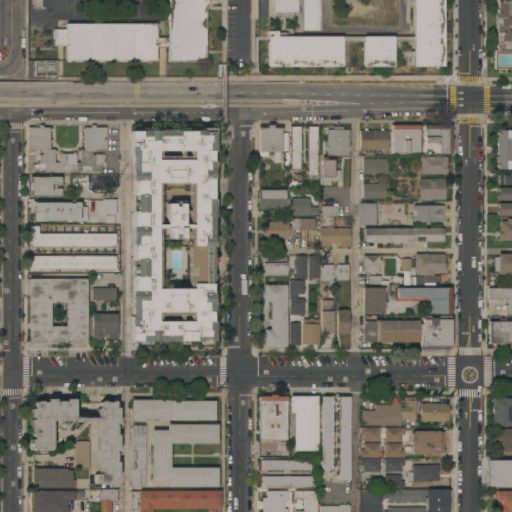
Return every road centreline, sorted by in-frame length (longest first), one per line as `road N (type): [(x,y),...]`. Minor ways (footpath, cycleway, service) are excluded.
road 1 (residential): [(469,511),(469,0)]
road 2 (residential): [(511,373),(13,376)]
road 3 (residential): [(240,115),(238,511)]
road 4 (motorway): [(0,93),(380,99)]
road 5 (residential): [(0,114),(240,115)]
road 6 (residential): [(13,115),(13,315)]
road 7 (residential): [(13,511),(13,315)]
road 8 (residential): [(240,115),(354,113),(380,99)]
